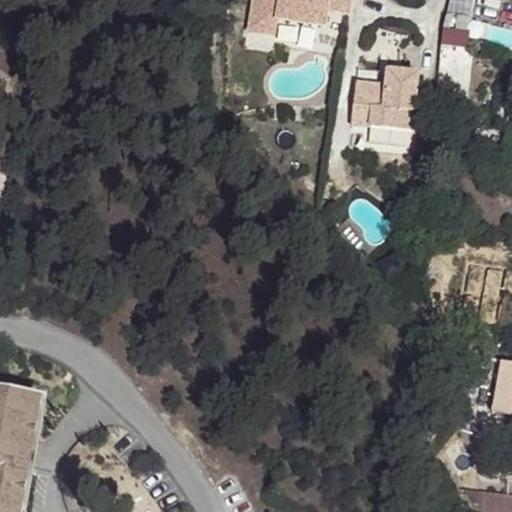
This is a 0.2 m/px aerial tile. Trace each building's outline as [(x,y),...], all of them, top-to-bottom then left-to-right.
[(350,17),(352,0),(280,0),(280,4),(255,0),(254,0),(249,33),(275,37),(278,22),(324,29),(327,13),(350,17)] [(449,0),(446,17),(470,20),(472,0),(449,0)] [(446,17),(443,33),(435,105),(460,108),(470,20),(446,17)] [(376,86),(356,84),(352,113),(371,115),(370,127),(411,132),(418,75),(387,72),(385,92),(375,91),(376,86)] [(371,115),(352,113),(351,125),(370,127),(371,115)] [(511,432),(511,433),(511,383),(498,381),(495,397),(511,399),(511,432)] [(0,511),(22,511),(42,405),(0,397),(0,511)] [(461,491),(477,511),(480,511),(483,494),(461,491)] [(511,511),(511,498),(483,494),(480,511),(511,511)]
